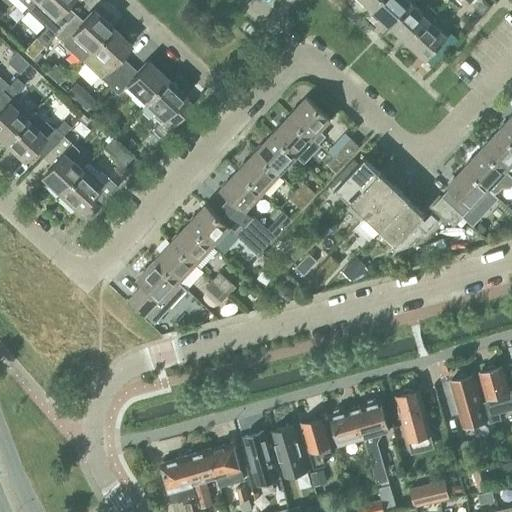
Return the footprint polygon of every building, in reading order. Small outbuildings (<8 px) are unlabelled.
[(70,0),(35,0),(29,8),(27,9),(55,35),(74,14),(65,6),(70,0)] [(362,0),(373,10),(382,0),(362,0)] [(413,3),(409,0),(382,0),(373,10),(391,27),(413,3)] [(391,27),(408,43),(430,19),(437,12),(431,6),(424,13),(413,3),(391,27)] [(83,22),(74,14),(55,35),(82,61),(91,51),(113,27),(95,9),(83,22)] [(430,19),(408,43),(427,60),(448,37),(430,19)] [(113,27),(91,51),(101,60),(98,64),(106,71),(101,77),(110,85),(129,65),(120,57),(132,44),(130,42),(113,27)] [(20,56),(8,69),(16,76),(28,63),(20,56)] [(129,65),(110,85),(119,93),(124,88),(132,95),(135,92),(145,101),(167,77),(151,61),(149,60),(137,73),(129,65)] [(0,94),(9,85),(0,76),(0,94)] [(0,94),(0,138),(6,144),(28,120),(17,109),(20,106),(12,99),(18,93),(25,85),(16,77),(9,85),(0,94)] [(167,77),(145,101),(142,105),(160,122),(155,127),(164,136),(193,104),(184,96),(187,94),(185,93),(167,77)] [(87,92),(77,104),(86,111),(96,100),(87,92)] [(307,96),(290,115),(320,143),(327,136),(321,130),(331,119),(307,96)] [(35,112),(28,120),(6,144),(22,159),(24,160),(36,147),(45,156),(63,135),(71,127),(64,121),(56,129),(54,127),(53,128),(35,112)] [(84,115),(80,120),(87,126),(92,119),(91,118),(90,120),(84,115)] [(320,143),(290,115),(273,134),(297,156),(305,163),(322,145),(320,143)] [(511,116),(500,130),(511,141),(511,116)] [(511,165),(511,141),(500,130),(482,148),(506,171),(507,170),(511,165)] [(122,131),(117,137),(123,142),(128,136),(122,131)] [(256,151),(281,173),(297,156),(273,134),(256,151)] [(78,149),(63,135),(45,156),(53,163),(41,176),(60,194),(83,170),(72,160),(78,153),(78,149)] [(334,156),(344,164),(361,146),(351,137),(334,156)] [(114,139),(105,148),(125,167),(134,158),(114,139)] [(482,148),(466,166),(490,189),(496,194),(503,187),(511,187),(511,185),(511,176),(506,171),(482,148)] [(239,169),(264,192),(281,173),(256,151),(239,169)] [(344,164),(334,156),(327,163),(336,172),(344,164)] [(349,205),(381,171),(366,157),(334,190),(349,205)] [(122,164),(115,171),(124,179),(130,172),(122,164)] [(490,189),(466,166),(449,185),(452,187),(443,197),(464,217),(473,225),(487,209),(478,201),(490,189)] [(264,192),(239,169),(222,188),(246,211),(264,192)] [(83,170),(60,194),(77,209),(78,211),(79,210),(87,218),(98,206),(98,207),(118,185),(101,170),(93,179),(83,170)] [(381,171),(349,205),(364,218),(395,185),(381,171)] [(298,189),(310,200),(317,194),(304,182),(298,189)] [(395,185),(364,218),(378,232),(410,198),(395,185)] [(310,200),(298,189),(290,198),(302,209),(310,200)] [(464,217),(443,197),(434,207),(455,226),(464,217)] [(410,198),(378,232),(398,251),(411,246),(418,238),(426,235),(439,221),(432,215),(426,222),(421,217),(425,213),(410,198)] [(268,246),(244,224),(230,211),(222,219),(207,204),(190,223),(214,245),(233,225),(262,252),(268,246)] [(244,224),(268,246),(282,231),(270,220),(264,226),(252,215),(244,224)] [(173,241),(197,263),(214,245),(190,223),(173,241)] [(156,259),(180,281),(197,263),(173,241),(156,259)] [(312,255),(299,269),(307,277),(320,263),(312,255)] [(180,281),(156,259),(138,278),(152,291),(139,306),(157,323),(171,308),(163,300),(180,281)] [(356,261),(345,273),(355,282),(366,271),(356,261)] [(326,265),(315,276),(321,282),(332,271),(326,265)] [(214,279),(226,291),(233,283),(221,272),(214,279)] [(226,291),(214,279),(207,287),(219,299),(226,291)] [(484,402),(489,420),(490,425),(504,421),(501,412),(511,409),(511,390),(510,391),(502,365),(496,367),(493,365),(488,366),(486,370),(480,372),(489,401),(484,402)] [(489,420),(484,402),(481,403),(473,374),(467,375),(464,373),(459,375),(457,378),(451,380),(465,427),(480,422),(489,420)] [(397,395),(411,446),(422,443),(416,421),(427,419),(419,389),(413,391),(410,389),(405,390),(403,394),(397,395)] [(368,404),(357,407),(365,436),(378,483),(389,480),(377,441),(382,431),(390,429),(381,400),(377,401),(376,398),(367,401),(368,404)] [(365,436),(357,407),(345,410),(344,407),(335,410),(335,413),(331,414),(339,443),(365,436)] [(323,416),(302,422),(315,467),(326,465),(324,456),(333,454),(323,416)] [(273,430),(281,458),(286,476),(307,470),(294,424),(273,430)] [(245,436),(258,483),(277,478),(264,430),(245,436)] [(209,448),(217,477),(220,486),(244,479),(233,442),(209,448)] [(209,448),(186,455),(201,508),(213,505),(205,480),(217,477),(209,448)] [(202,511),(201,508),(186,455),(162,462),(173,501),(184,498),(188,511),(202,511)] [(511,460),(503,463),(508,482),(511,480),(511,460)] [(499,463),(486,467),(487,468),(491,482),(504,478),(499,463)] [(487,468),(474,472),(479,492),(492,488),(491,482),(487,468)] [(325,469),(312,473),(316,486),(328,483),(325,469)] [(445,477),(410,486),(414,501),(415,503),(450,494),(445,477)] [(410,486),(410,485),(387,491),(391,506),(414,501),(410,486)] [(246,486),(237,488),(243,511),(252,509),(246,486)] [(490,491),(476,494),(479,505),(493,502),(490,491)] [(385,511),(382,500),(352,508),(352,511),(385,511)]
